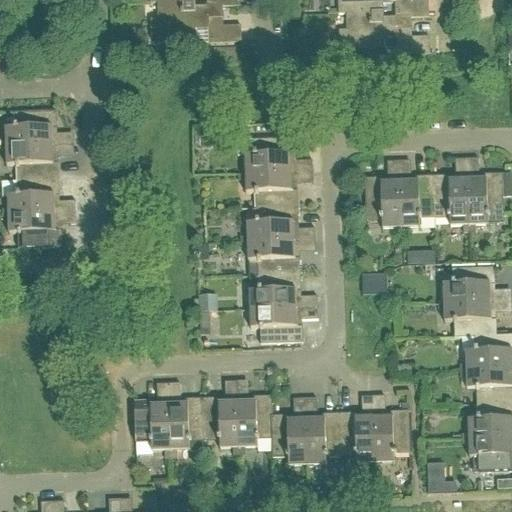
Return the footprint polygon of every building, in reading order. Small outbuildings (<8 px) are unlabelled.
[(150,0),(150,6),(158,6),(158,5),(195,4),(194,0),(206,0),(207,9),(207,10),(223,9),(223,10),(241,9),(240,0),(150,0)] [(338,0),(339,17),(347,17),(347,16),(383,14),(383,7),(395,6),(395,20),(397,20),(412,20),(430,20),(429,3),(405,4),(405,0),(338,0)] [(207,10),(207,9),(195,9),(195,4),(158,5),(158,6),(159,23),(151,23),(152,42),(196,41),(196,32),(208,31),(209,47),(242,45),(242,29),(217,30),(217,21),(223,21),(223,10),(223,9),(207,10)] [(397,20),(395,20),(384,20),(383,14),(347,16),(347,17),(348,34),(340,34),(341,53),(382,52),(382,42),(394,42),(394,58),(407,57),(431,56),(430,40),(406,40),(406,32),(413,32),(412,20),(397,20)] [(384,79),(408,78),(407,61),(383,62),(384,79)] [(7,150),(52,149),(52,131),(58,131),(57,114),(15,116),(15,131),(6,132),(7,150)] [(245,178),(313,175),(312,164),(291,165),(290,159),(296,158),(296,142),(254,143),(254,159),(245,159),(245,178)] [(18,184),(59,182),(59,166),(53,167),(52,149),(7,150),(7,169),(17,169),(18,184)] [(381,171),(404,170),(403,157),(380,158),(381,171)] [(468,163),(470,230),(488,230),(488,221),(504,220),(503,202),(511,201),(511,177),(485,178),(486,184),(480,184),(479,162),(468,163)] [(469,230),(470,230),(468,163),(455,163),(456,185),(450,185),(450,179),(434,180),(435,222),(451,222),(451,231),(464,231),(464,237),(470,236),(469,230)] [(256,212),(298,210),(298,194),(292,194),(291,188),(291,177),(313,176),(313,175),(245,178),(246,196),(256,196),(256,212)] [(420,223),(435,222),(434,180),(418,181),(418,187),(412,187),(401,187),(402,233),(420,232),(420,223)] [(54,199),(60,199),(59,182),(18,184),(3,185),(4,201),(9,201),(9,218),(77,216),(76,204),(54,205),(54,199)] [(402,233),(401,187),(382,188),(382,182),(366,182),(367,225),(383,224),(383,233),(402,233)] [(293,245),(316,244),(315,232),(293,233),(293,227),(299,227),(298,210),(256,212),(257,226),(247,227),(248,246),(293,245)] [(77,216),(9,218),(10,237),(19,237),(20,253),(62,251),(61,234),(55,235),(55,229),(77,228),(77,216)] [(248,264),(249,280),(301,278),(300,262),(294,262),(293,245),(248,246),(248,264)] [(444,288),(445,307),(490,306),(489,288),(495,288),(495,271),(453,272),(453,288),(444,288)] [(227,272),(227,289),(238,289),(238,272),(227,272)] [(364,299),(388,298),(387,277),(363,278),(364,299)] [(301,295),(301,278),(249,280),(250,314),(318,312),(318,300),(295,301),(295,295),(301,295)] [(496,323),(490,323),(490,306),(445,307),(445,326),(455,325),(455,341),(475,341),(475,340),(497,340),(497,339),(496,323)] [(318,312),(250,314),(251,333),(261,332),(261,348),(303,347),(303,330),(296,330),(296,324),(319,324),(318,312)] [(498,324),(511,324),(511,314),(498,315),(498,324)] [(511,355),(511,338),(497,339),(497,340),(475,340),(475,341),(476,355),(467,355),(467,375),(511,373),(511,358),(511,355)] [(511,373),(467,375),(468,393),(477,393),(478,408),(511,407),(511,373)] [(221,453),(234,453),(240,453),(237,385),(225,386),(226,408),(220,408),(220,402),(204,403),(205,444),(221,444),(221,453)] [(258,443),(273,442),(272,420),(273,420),(272,401),(255,401),(256,407),(239,408),(238,385),(237,385),(240,453),(259,452),(258,443)] [(181,404),(181,387),(169,388),(171,455),(205,454),(204,403),(181,404)] [(152,446),(152,456),(171,455),(169,388),(158,388),(158,410),(152,411),(152,405),(135,405),(137,447),(152,446)] [(374,400),(377,468),(395,467),(395,458),(411,457),(409,415),(393,416),(393,422),(387,422),(386,399),(374,400)] [(376,468),(377,468),(374,400),(363,400),(363,423),(357,423),(357,417),(340,418),(342,459),(357,459),(357,468),(370,468),(370,474),(376,474),(376,468)] [(342,459),(340,418),(325,418),(325,424),(319,424),(318,402),(306,402),(306,403),(307,425),(308,470),(327,469),(326,460),(342,459)] [(470,443),(511,441),(511,407),(478,408),(478,423),(469,424),(470,443)] [(307,425),(290,425),(289,419),(273,420),(272,420),(273,442),(273,462),(289,461),(289,471),(308,470),(307,425)] [(511,441),(470,443),(470,462),(479,461),(480,477),(511,475),(511,441)] [(456,495),(455,486),(445,486),(444,467),(428,468),(430,496),(456,495)] [(254,473),(232,474),(233,491),(255,489),(254,473)] [(377,504),(377,490),(367,490),(368,504),(377,504)]
